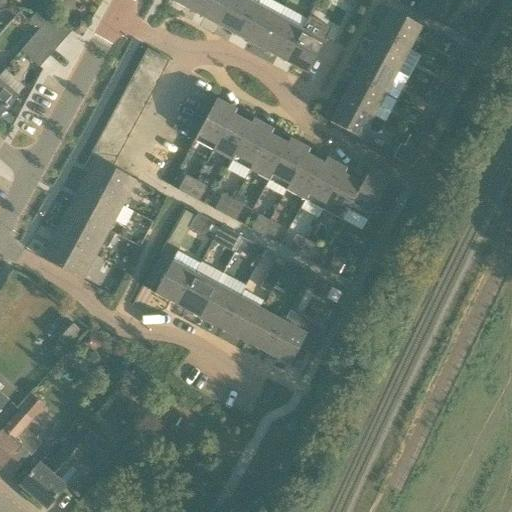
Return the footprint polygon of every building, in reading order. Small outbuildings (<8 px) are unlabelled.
[(202,0),(173,0),(172,2),(195,14),(202,0)] [(202,0),(195,14),(217,26),(231,0),(202,0)] [(243,0),(231,0),(217,26),(240,38),(257,7),(243,0)] [(421,0),(416,12),(426,17),(434,3),(429,0),(421,0)] [(437,23),(445,8),(434,3),(426,17),(437,23)] [(43,5),(29,21),(40,30),(45,24),(53,15),(46,8),(43,5)] [(279,19),(257,7),(240,38),(262,50),(279,19)] [(390,11),(378,33),(409,50),(421,28),(390,11)] [(53,15),(45,24),(63,40),(71,32),(72,31),(53,15)] [(462,18),(454,33),(465,38),(473,23),(462,18)] [(279,19),(262,50),(284,62),(301,31),(279,19)] [(55,50),(63,40),(45,24),(40,30),(37,34),(55,50)] [(324,43),(301,31),(284,62),(307,74),(324,43)] [(366,56),(397,73),(409,50),(378,33),(366,56)] [(47,59),(55,50),(37,34),(29,43),(47,59)] [(47,59),(29,43),(20,52),(39,68),(47,59)] [(451,58),(466,66),(472,55),(457,47),(451,58)] [(164,72),(169,62),(147,50),(141,60),(164,72)] [(385,95),(397,73),(366,56),(354,78),(385,95)] [(158,83),(164,72),(141,60),(135,71),(158,83)] [(152,94),(158,83),(135,71),(130,82),(152,94)] [(342,101),(373,118),(385,95),(354,78),(342,101)] [(439,81),(433,92),(448,100),(454,89),(439,81)] [(0,82),(0,116),(17,97),(0,82)] [(146,104),(152,94),(130,82),(124,92),(146,104)] [(141,115),(146,104),(124,92),(118,103),(141,115)] [(442,110),(448,100),(433,92),(427,103),(442,110)] [(194,141),(213,151),(235,110),(216,100),(194,141)] [(373,118),(342,101),(330,123),(361,140),(367,129),(374,133),(378,132),(383,123),(373,118)] [(135,126),(141,115),(118,103),(113,114),(135,126)] [(213,151),(231,161),(253,120),(235,110),(213,151)] [(129,136),(135,126),(113,114),(107,125),(129,136)] [(250,171),(272,130),(253,120),(231,161),(250,171)] [(123,147),(129,136),(107,125),(101,135),(123,147)] [(415,126),(409,137),(424,144),(430,134),(415,126)] [(290,140),(272,130),(250,171),(268,181),(290,140)] [(118,158),(123,147),(101,135),(95,146),(118,158)] [(418,155),(424,144),(409,137),(402,150),(398,148),(393,157),(401,161),(412,167),(418,155)] [(290,140),(268,181),(287,191),(309,150),(290,140)] [(90,157),(112,169),(118,158),(95,146),(90,157)] [(309,150),(287,191),(305,201),(327,160),(309,150)] [(90,157),(84,167),(90,170),(93,172),(85,187),(122,207),(124,203),(130,192),(125,189),(130,179),(112,169),(90,157)] [(305,201),(324,211),(346,170),(327,160),(305,201)] [(348,209),(347,210),(367,221),(389,180),(370,169),(364,180),(348,209)] [(364,180),(346,170),(324,211),(342,221),(342,220),(347,210),(348,209),(364,180)] [(178,191),(188,197),(196,182),(186,176),(178,191)] [(196,182),(188,197),(199,202),(207,188),(196,182)] [(80,196),(72,211),(109,231),(113,225),(107,222),(113,211),(118,214),(121,208),(122,207),(85,187),(81,185),(77,194),(80,196)] [(237,194),(233,201),(243,207),(247,200),(237,194)] [(222,196),(214,211),(225,216),(233,201),(222,196)] [(233,201),(225,216),(235,222),(243,207),(233,201)] [(67,220),(59,235),(91,253),(96,255),(98,252),(102,245),(107,248),(114,234),(109,231),(72,211),(68,209),(65,214),(64,218),(67,220)] [(200,235),(208,220),(197,215),(189,229),(200,235)] [(259,215),(251,230),(262,236),(270,221),(259,215)] [(280,227),(270,221),(262,236),(272,242),(280,227)] [(212,224),(208,232),(215,236),(219,228),(212,224)] [(53,246),(45,261),(82,281),(89,269),(83,267),(91,253),(59,235),(55,233),(50,244),(53,246)] [(232,233),(224,248),(234,254),(242,239),(232,233)] [(288,250),(298,255),(306,241),(296,235),(288,250)] [(253,245),(242,239),(234,254),(245,259),(253,245)] [(317,247),(306,241),(298,255),(309,261),(317,247)] [(158,288),(155,294),(177,306),(194,275),(200,265),(177,252),(176,254),(158,288)] [(334,256),(326,271),(337,277),(345,262),(334,256)] [(276,257),(269,272),(260,287),(271,292),(279,277),(287,263),(276,257)] [(290,283),(297,268),(287,263),(279,277),(290,283)] [(216,287),(194,275),(177,306),(200,318),(216,287)] [(316,290),(321,282),(310,276),(305,284),(316,290)] [(324,301),(332,287),(321,281),(321,282),(316,290),(313,296),(324,301)] [(239,299),(216,287),(200,318),(222,330),(239,299)] [(244,342),(261,311),(239,299),(222,330),(244,342)] [(244,342),(267,354),(284,323),(261,311),(244,342)] [(267,354),(289,366),(299,348),(308,353),(321,329),(303,319),(297,330),(284,323),(267,354)] [(52,334),(65,347),(78,333),(65,320),(52,334)] [(91,336),(81,346),(90,355),(100,345),(91,336)] [(129,391),(143,403),(152,392),(139,380),(129,391)] [(16,415),(0,434),(0,468),(11,478),(41,444),(24,428),(28,424),(31,421),(20,411),(16,415)] [(84,426),(74,435),(86,448),(96,439),(84,426)] [(31,473),(20,486),(39,502),(46,509),(65,488),(63,486),(77,471),(71,466),(85,451),(72,440),(71,439),(44,470),(38,465),(31,473)] [(102,449),(88,465),(100,476),(114,460),(102,449)]
